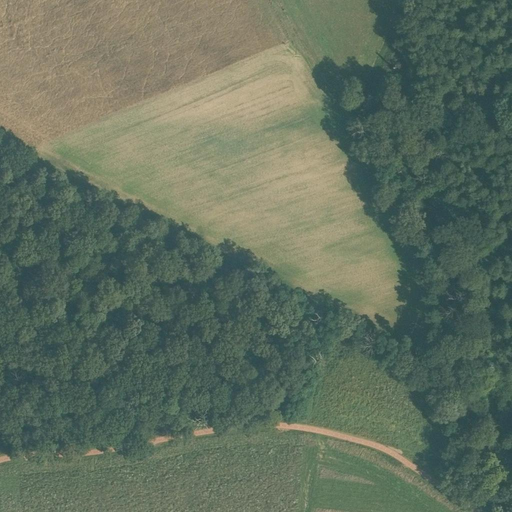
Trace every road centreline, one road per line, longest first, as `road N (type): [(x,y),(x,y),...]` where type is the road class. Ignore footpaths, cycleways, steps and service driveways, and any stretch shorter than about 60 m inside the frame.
road 1 (track): [(401,143),(458,276),(460,405),(493,460)]
road 2 (track): [(271,0),(331,97),(401,143)]
